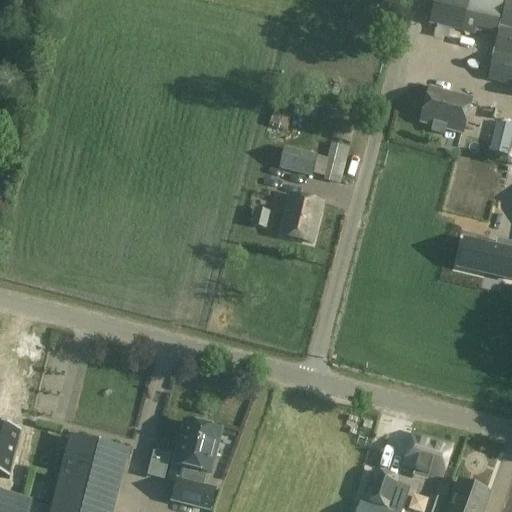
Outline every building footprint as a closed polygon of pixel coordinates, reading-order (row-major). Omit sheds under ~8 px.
[(434,0),(429,25),(473,35),(474,28),(495,33),(503,1),(496,0),(434,0)] [(487,82),(511,87),(511,1),(506,0),(487,82)] [(471,101),(429,90),(420,125),(431,128),(430,133),(444,137),(445,132),(461,137),(471,101)] [(267,99),(262,119),(279,122),(283,102),(267,99)] [(511,133),(511,127),(497,124),(490,153),(506,157),(511,133)] [(316,157),(282,148),(277,169),(311,177),(316,157)] [(329,160),(324,178),(324,181),(339,185),(347,152),(329,148),(327,160),(329,160)] [(321,205),(289,197),(279,237),(312,245),(321,205)] [(255,209),(251,225),(266,229),(270,213),(255,209)] [(511,278),(511,247),(499,244),(498,250),(459,241),(453,268),(511,283),(511,278)] [(180,483),(178,482),(173,502),(209,511),(214,491),(204,489),(207,475),(208,475),(219,431),(185,423),(185,424),(188,425),(184,440),(183,439),(180,449),(179,448),(174,466),(184,469),(180,483)] [(0,478),(9,480),(21,433),(0,427),(0,478)] [(413,436),(404,466),(441,478),(451,448),(413,436)] [(110,511),(126,455),(70,441),(50,511),(110,511)] [(493,455),(485,486),(497,490),(505,458),(493,455)] [(332,480),(349,485),(354,463),(338,459),(332,480)] [(398,511),(407,485),(378,475),(373,488),(363,484),(356,504),(359,505),(356,511),(398,511)] [(447,511),(482,511),(489,494),(458,483),(447,511)]
